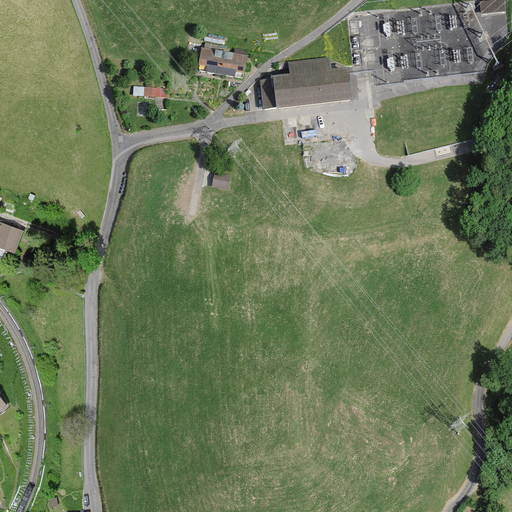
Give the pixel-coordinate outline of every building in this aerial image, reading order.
[(481,0),(481,12),(505,11),(505,0),(481,0)] [(198,47),(196,47),(193,64),(200,65),(199,72),(229,77),(230,70),(240,72),(242,55),(237,55),(238,49),(229,47),(228,52),(212,49),(212,44),(198,42),(198,47)] [(332,69),(331,57),(288,62),(290,74),(273,75),(273,77),(260,80),(264,111),(353,99),(350,74),(348,68),(332,69)] [(168,89),(134,86),(133,95),(168,98),(168,89)] [(294,124),(295,137),(318,136),(318,124),(294,124)] [(232,176),(216,173),(213,188),(228,191),(232,176)] [(0,220),(0,246),(14,253),(24,231),(0,220)]
